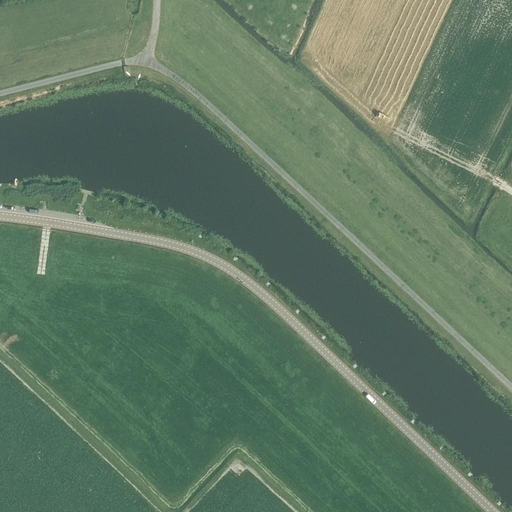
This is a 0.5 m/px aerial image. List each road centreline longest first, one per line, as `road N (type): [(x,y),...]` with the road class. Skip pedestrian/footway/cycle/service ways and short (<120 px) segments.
road 1 (unclassified): [(0,94),(121,62),(166,70),(511,388)]
road 2 (tertiary): [(0,216),(158,240),(226,267),(491,511)]
